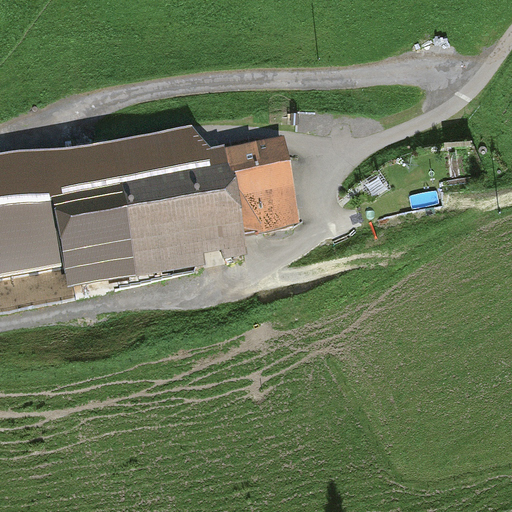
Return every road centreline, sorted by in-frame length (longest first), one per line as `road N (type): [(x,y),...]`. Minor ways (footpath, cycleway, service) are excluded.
road 1 (track): [(477,85),(437,115),(342,160),(314,231),(248,280),(0,320)]
road 2 (track): [(342,160),(261,136),(144,144)]
road 3 (track): [(320,222),(511,195)]
